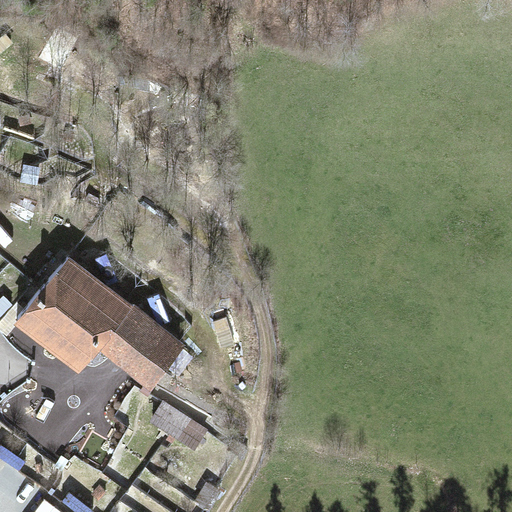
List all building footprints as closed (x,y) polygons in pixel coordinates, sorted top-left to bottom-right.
[(5,34),(0,37),(0,53),(13,43),(5,34)] [(30,114),(19,117),(22,126),(33,124),(30,114)] [(74,132),(63,129),(61,141),(72,143),(74,132)] [(23,165),(20,181),(36,185),(39,169),(23,165)] [(0,225),(0,242),(6,249),(14,242),(0,225)] [(154,384),(183,346),(67,257),(42,289),(14,325),(79,375),(99,348),(151,388),(154,384)] [(3,296),(0,299),(0,317),(12,307),(3,296)] [(226,317),(213,321),(220,346),(234,343),(226,317)] [(163,402),(150,423),(169,435),(196,452),(209,432),(163,402)] [(0,446),(0,458),(18,471),(24,462),(0,446)] [(209,482),(196,499),(208,508),(221,490),(216,487),(209,482)] [(99,485),(92,493),(100,500),(107,491),(99,485)] [(69,491),(61,500),(74,511),(91,511),(92,511),(69,491)]
